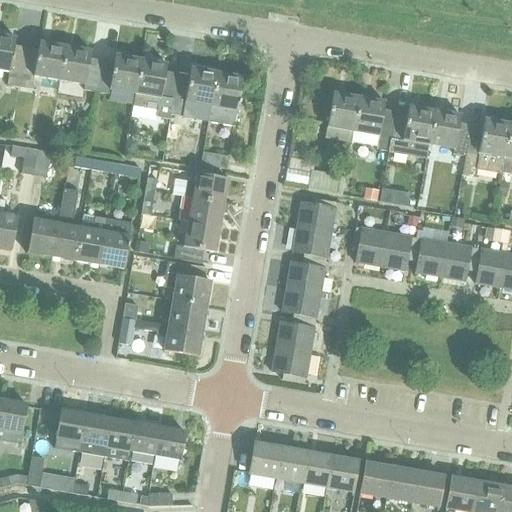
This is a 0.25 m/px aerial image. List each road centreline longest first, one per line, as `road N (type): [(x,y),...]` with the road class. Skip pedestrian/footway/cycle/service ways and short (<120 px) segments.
road 1 (residential): [(225,396),(287,38)]
road 2 (residential): [(511,447),(225,396)]
road 3 (residential): [(287,38),(511,76)]
road 4 (residential): [(74,0),(287,38)]
road 5 (residential): [(101,376),(111,295),(0,274)]
road 6 (residential): [(225,396),(101,376)]
